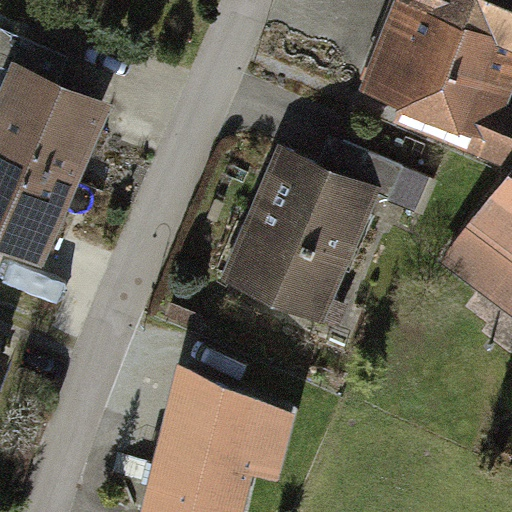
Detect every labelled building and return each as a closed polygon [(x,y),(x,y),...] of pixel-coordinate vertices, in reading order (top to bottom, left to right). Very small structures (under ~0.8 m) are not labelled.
[(511,0),(409,0),(373,91),(506,144),(511,129),(511,105),(502,102),(511,75),(511,0)] [(87,103),(0,65),(0,260),(15,267),(87,103)] [(331,171),(278,149),(230,268),(326,307),(374,191),(419,209),(432,176),(344,140),(331,171)] [(511,304),(511,174),(449,257),(511,304)] [(291,410),(184,363),(148,511),(238,511),(250,464),(277,470),(291,410)]
